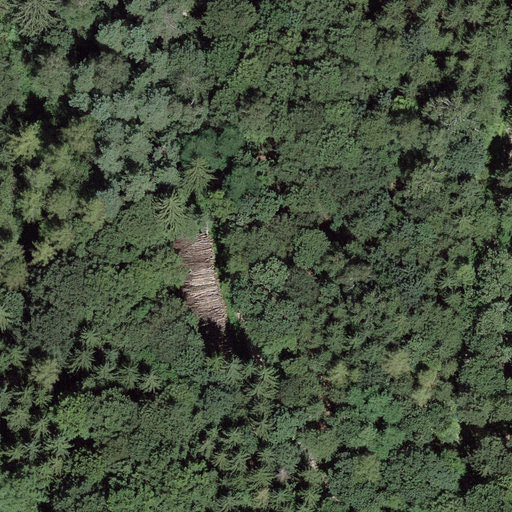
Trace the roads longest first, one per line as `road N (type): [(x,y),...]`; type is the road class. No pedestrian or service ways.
road 1 (track): [(183,0),(208,94),(236,276),(263,372),(342,511)]
road 2 (track): [(474,511),(463,476),(463,402),(511,132)]
